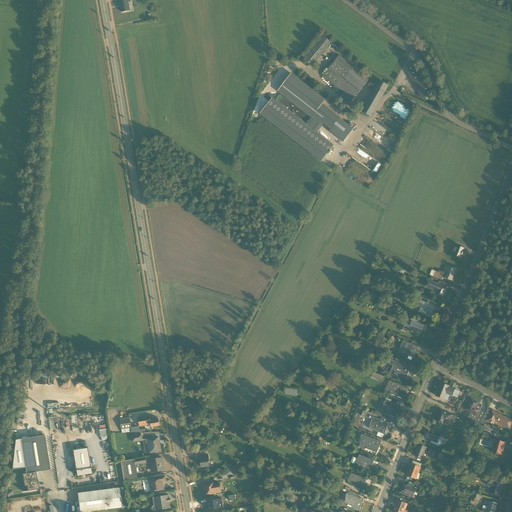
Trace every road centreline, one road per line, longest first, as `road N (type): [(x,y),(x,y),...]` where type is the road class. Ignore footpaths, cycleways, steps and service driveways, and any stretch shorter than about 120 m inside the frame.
road 1 (secondary): [(102,0),(187,511)]
road 2 (unclassified): [(342,0),(417,56),(452,118),(511,148)]
road 3 (residential): [(511,165),(434,367)]
road 4 (residential): [(434,367),(377,511)]
road 5 (unknown): [(272,83),(296,66),(360,121),(389,94)]
